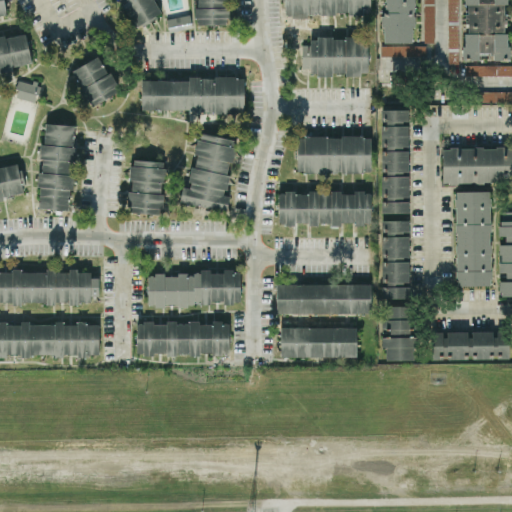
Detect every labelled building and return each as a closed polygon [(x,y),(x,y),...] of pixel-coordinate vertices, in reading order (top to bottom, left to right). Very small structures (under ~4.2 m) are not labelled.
[(120,0),(135,28),(161,15),(153,0),(120,0)] [(195,0),(196,24),(228,24),(227,0),(195,0)] [(284,0),(285,16),(371,13),(370,0),(284,0)] [(383,0),(384,42),(414,42),(413,0),(383,0)] [(434,41),(434,0),(424,0),(424,41),(434,41)] [(447,0),(447,63),(457,63),(459,0),(447,0)] [(506,0),(465,0),(462,58),(478,59),(479,52),(492,52),(492,58),(508,59),(509,33),(505,33),(506,0)] [(166,18),(169,31),(192,27),(190,14),(166,18)] [(0,72),(13,70),(12,66),(31,62),(25,32),(0,36),(0,72)] [(367,36),(310,37),(310,44),(301,44),(302,68),(310,67),(310,74),(368,73),(367,36)] [(426,46),(381,45),(380,55),(425,56),(426,46)] [(118,92),(100,55),(71,69),(90,106),(118,92)] [(511,64),(465,65),(465,76),(511,75),(511,64)] [(141,109),(188,109),(188,112),(244,112),(244,76),(189,76),(189,79),(141,80),(141,109)] [(13,96),(36,102),(41,84),(18,79),(13,96)] [(511,101),(511,90),(478,90),(477,101),(511,101)] [(408,109),(382,109),(382,331),(384,331),(384,359),(413,359),(413,336),(409,336),(408,109)] [(37,208),(70,210),(76,125),(43,123),(37,208)] [(179,200),(226,211),(229,195),(223,193),(224,189),(226,190),(230,174),(226,173),(229,161),(232,162),(235,147),(232,146),(234,139),(202,132),(202,134),(201,134),(200,138),(197,138),(194,153),(197,154),(194,166),(191,166),(188,181),(191,181),(189,188),(182,186),(179,200)] [(370,135),(296,136),(297,172),(371,171),(370,135)] [(511,147),(442,147),(442,182),(511,182),(511,147)] [(134,158),(163,161),(162,167),(166,167),(164,182),(160,182),(160,192),(163,192),(162,208),(159,207),(158,213),(129,211),(129,205),(126,204),(127,190),(131,190),(132,179),(128,179),(130,164),(133,164),(134,158)] [(0,198),(25,194),(19,162),(0,165),(0,198)] [(278,224),(371,222),(370,190),(278,192),(278,224)] [(490,190),(455,190),(455,285),(490,285),(490,190)] [(511,295),(511,210),(499,211),(499,235),(505,235),(505,244),(498,244),(499,276),(499,296),(511,295)] [(0,303),(90,303),(90,295),(98,295),(99,277),(90,277),(90,270),(0,270),(0,303)] [(240,304),(240,270),(223,270),(223,273),(147,273),(147,304),(240,304)] [(371,283),(275,284),(276,313),(371,312),(371,283)] [(228,354),(229,321),(212,321),(212,322),(165,321),(165,322),(136,322),(136,353),(228,354)] [(0,354),(99,354),(98,322),(0,322),(0,354)] [(280,327),(280,356),(356,355),(356,326),(280,327)] [(429,331),(429,357),(509,357),(509,330),(494,330),(469,330),(469,331),(429,331)]
